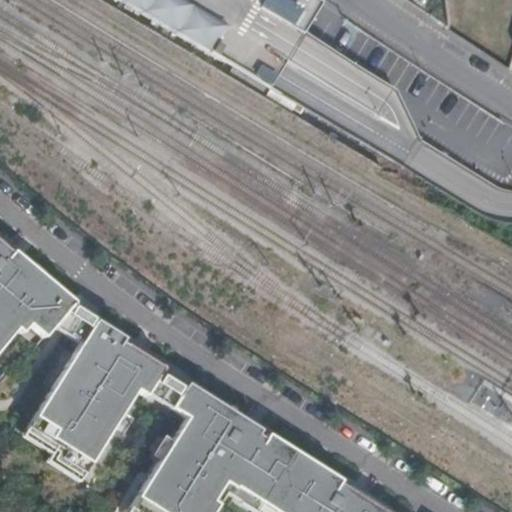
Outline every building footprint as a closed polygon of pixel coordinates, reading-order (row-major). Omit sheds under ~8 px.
[(119,0),(122,1),(265,88),(272,76),(238,55),(264,12),(270,5),(274,0),(119,0)] [(298,33),(317,2),(313,0),(274,0),(270,5),(264,12),(238,55),(272,76),(298,33)] [(396,169),(413,142),(390,89),(298,33),(272,76),(265,88),(396,169)] [(474,200),(483,186),(413,142),(396,169),(466,213),(474,200)] [(72,304),(0,243),(0,348),(15,331),(20,335),(27,327),(42,340),(49,332),(52,329),(79,345),(20,438),(57,463),(53,469),(77,484),(134,392),(144,398),(146,395),(184,420),(126,511),(211,511),(223,494),(251,511),(386,511),(265,435),(261,441),(241,429),(245,423),(185,385),(180,392),(157,378),(161,370),(120,344),(122,340),(93,322),(92,324),(68,309),(72,304)]
